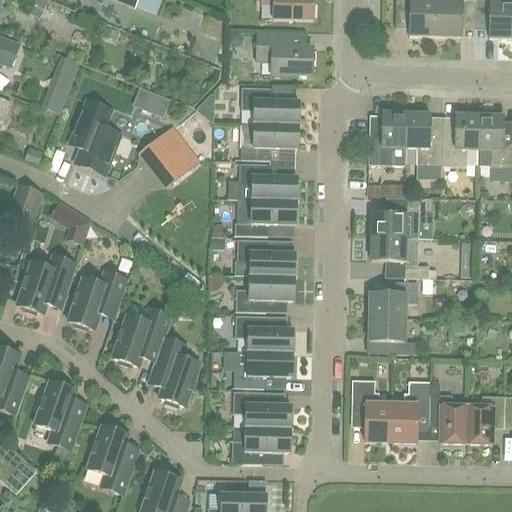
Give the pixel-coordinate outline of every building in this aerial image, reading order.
[(48,4),(40,0),(36,0),(28,16),(40,22),(48,4)] [(149,14),(154,0),(110,0),(134,9),(135,9),(149,14)] [(261,0),(261,7),(273,7),(273,23),(313,24),(313,0),(261,0)] [(409,40),(435,41),(436,3),(419,3),(418,0),(395,0),(395,16),(409,17),(409,40)] [(451,0),(452,4),(436,3),(435,41),(461,41),(461,18),(475,18),(475,0),(451,0)] [(511,42),(511,0),(475,0),(475,18),(489,19),(489,42),(511,42)] [(307,39),(283,38),(257,38),(256,63),(271,64),(271,78),(311,79),(312,52),(307,52),(307,39)] [(19,48),(0,40),(0,65),(11,70),(19,48)] [(68,66),(52,113),(66,117),(81,71),(68,66)] [(253,114),(253,128),(298,129),(299,105),(271,104),(271,92),(241,92),(240,114),(253,114)] [(0,124),(3,125),(11,104),(0,100),(0,124)] [(69,148),(80,153),(75,167),(104,179),(120,138),(104,132),(111,114),(86,104),(69,148)] [(381,144),(369,144),(368,169),(405,170),(405,151),(406,118),(382,117),(381,144)] [(430,118),(406,118),(405,151),(417,152),(417,170),(441,170),(442,145),(429,145),(430,118)] [(442,145),(441,170),(466,171),(466,153),(478,153),(479,120),(455,119),(454,146),(442,145)] [(503,120),(479,120),(478,153),(478,169),(490,170),(490,172),(511,172),(511,147),(502,147),(503,120)] [(252,151),(239,151),(239,164),(269,164),(270,152),(297,153),(298,129),(253,128),(252,151)] [(178,187),(202,167),(175,135),(151,156),(178,187)] [(296,205),(297,181),(269,180),(269,168),(239,167),(238,190),(251,190),(251,204),(296,205)] [(33,228),(43,198),(19,189),(8,219),(33,228)] [(430,215),(430,203),(406,202),(406,218),(372,217),(371,241),(418,242),(419,215),(430,215)] [(295,229),(296,205),(251,204),(250,227),(237,227),(237,240),(267,240),(268,228),(295,229)] [(152,256),(172,225),(144,206),(124,237),(152,256)] [(417,270),(418,242),(371,241),(370,264),(404,265),(404,282),(428,283),(428,270),(417,270)] [(294,281),(295,257),(267,256),(267,244),(237,244),(236,266),(249,266),(249,280),(294,281)] [(474,246),(462,246),(460,281),(473,281),(474,246)] [(76,268),(53,260),(48,272),(31,266),(16,309),(43,318),(46,309),(60,314),(66,296),(76,268)] [(113,324),(117,312),(127,283),(104,276),(100,288),(82,282),(67,324),(74,327),(73,330),(87,334),(88,331),(94,334),(99,319),(113,324)] [(215,296),(235,295),(234,278),(213,279),(215,296)] [(293,305),(294,281),(249,280),(249,294),(236,293),(235,316),(265,316),(266,304),(293,305)] [(369,321),(405,322),(405,307),(417,308),(417,286),(394,286),(394,298),(369,297),(369,321)] [(131,371),(132,368),(139,371),(142,363),(155,367),(161,349),(163,342),(171,321),(148,313),(143,325),(126,319),(111,361),(118,364),(117,367),(131,371)] [(265,320),(235,319),(234,342),(247,342),(247,356),(292,357),(293,333),(265,332),(265,320)] [(405,322),(369,321),(368,345),(393,346),(392,357),(415,358),(416,346),(404,346),(405,322)] [(147,389),(161,394),(158,401),(165,404),(164,407),(177,411),(178,408),(185,411),(191,394),(194,395),(197,385),(194,384),(200,368),(182,362),(186,350),(163,342),(161,349),(155,367),(147,389)] [(29,378),(16,373),(20,359),(14,357),(15,354),(1,349),(0,352),(0,413),(15,418),(29,378)] [(291,381),(292,357),(247,356),(247,370),(234,369),(233,391),(263,392),(264,380),(291,381)] [(364,445),(390,446),(391,408),(378,408),(379,397),(374,397),(375,385),(351,384),(351,415),(365,415),(364,445)] [(73,402),(76,395),(69,392),(70,389),(57,385),(56,387),(49,385),(43,402),(40,401),(37,411),(40,412),(34,427),(52,434),(48,446),(71,454),(80,425),(87,407),(73,402)] [(428,434),(429,386),(408,385),(408,397),(404,397),(404,408),(391,408),(390,446),(416,446),(417,423),(427,423),(427,434),(428,434)] [(439,386),(429,386),(428,434),(440,434),(440,447),(466,447),(466,410),(451,409),(451,399),(438,399),(439,386)] [(263,396),(233,395),(232,418),(245,418),(245,432),(290,433),(291,409),(263,408),(263,396)] [(492,425),(504,426),(504,400),(482,400),(481,410),(466,410),(466,447),(492,448),(492,425)] [(108,432),(101,430),(95,446),(93,445),(89,456),(92,457),(87,472),(104,478),(100,490),(123,498),(139,451),(126,447),(128,439),(121,437),(122,434),(109,429),(108,432)] [(289,457),(290,433),(245,432),(245,446),(232,445),(231,467),(261,468),(262,456),(289,457)] [(0,482),(15,495),(34,474),(36,476),(37,475),(0,441),(0,482)] [(181,484),(174,482),(175,479),(162,475),(161,477),(154,475),(149,492),(146,491),(142,501),(145,502),(141,511),(186,511),(190,503),(176,499),(181,484)] [(208,511),(207,511),(265,511),(266,498),(221,497),(208,497),(208,511)]
